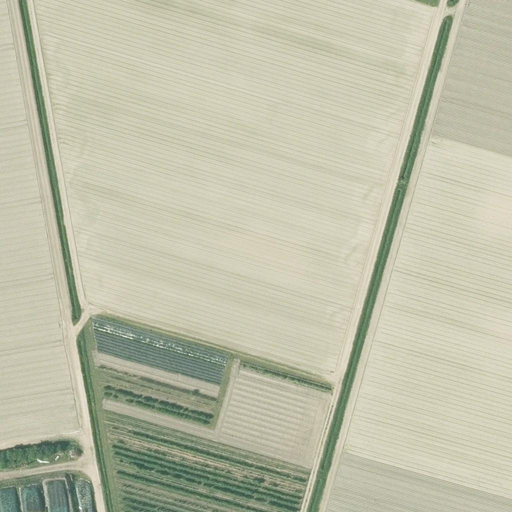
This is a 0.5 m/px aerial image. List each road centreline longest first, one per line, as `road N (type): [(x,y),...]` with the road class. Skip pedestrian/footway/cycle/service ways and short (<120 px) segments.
road 1 (track): [(301,511),(442,0)]
road 2 (track): [(83,411),(12,0)]
